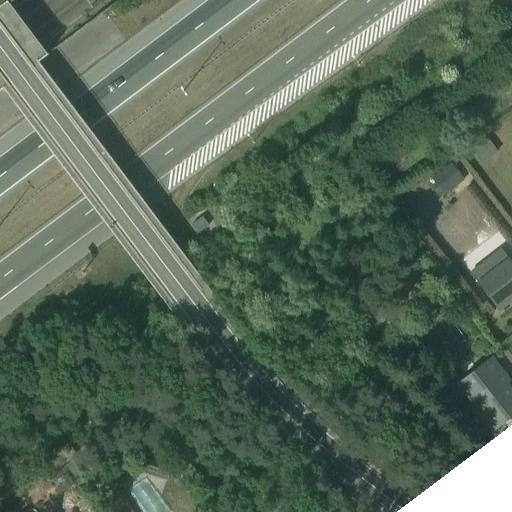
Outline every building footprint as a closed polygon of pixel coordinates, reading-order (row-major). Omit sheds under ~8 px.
[(498,167),(511,157),(511,150),(506,141),(489,152),(498,167)] [(476,172),(460,190),(472,201),(488,184),(476,172)] [(498,317),(511,306),(511,266),(499,250),(465,276),(498,317)] [(508,382),(491,359),(458,385),(475,407),(472,410),(489,432),(511,414),(511,392),(506,385),(508,382)] [(188,483),(192,471),(168,462),(164,474),(188,483)] [(152,511),(182,511),(165,482),(142,495),(152,511)]
